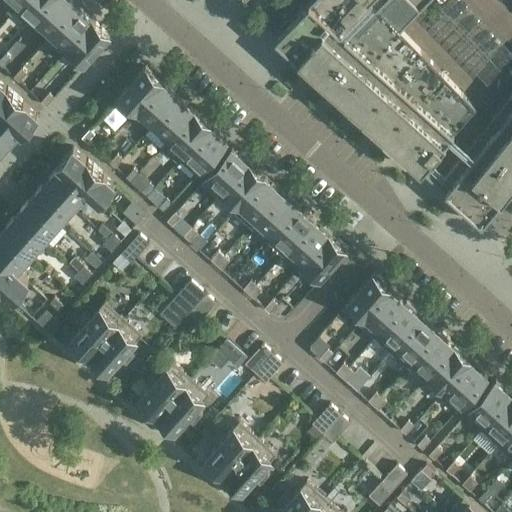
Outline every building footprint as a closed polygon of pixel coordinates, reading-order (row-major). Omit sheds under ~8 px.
[(0,0),(0,2),(11,12),(21,0),(0,0)] [(30,24),(51,0),(22,0),(14,10),(30,24)] [(46,39),(77,4),(72,0),(51,0),(30,24),(31,25),(36,19),(50,32),(45,38),(46,39)] [(511,0),(311,0),(275,37),(353,107),(425,171),(430,166),(426,163),(460,125),(478,105),(401,30),(429,0),(511,0),(511,93),(440,183),(443,185),(442,186),(482,222),(511,185),(511,0)] [(62,53),(93,19),(77,4),(46,39),(62,53)] [(110,34),(93,19),(62,53),(79,68),(110,34)] [(5,52),(0,57),(0,63),(3,66),(11,57),(5,52)] [(131,115),(162,80),(145,65),(114,100),(131,115)] [(21,66),(13,75),(19,80),(27,71),(21,66)] [(38,114),(0,80),(0,112),(20,130),(22,132),(38,114)] [(153,123),(178,95),(162,80),(131,115),(132,116),(138,110),(153,123)] [(49,91),(41,100),(46,105),(54,96),(49,91)] [(169,137),(194,109),(178,95),(153,123),(169,137)] [(180,158),(210,124),(194,109),(169,137),(184,151),(178,157),(180,158)] [(20,130),(0,112),(0,139),(6,145),(20,130)] [(196,173),(227,139),(210,124),(180,158),(196,173)] [(90,127),(82,136),(87,141),(95,132),(90,127)] [(115,183),(73,146),(57,163),(59,165),(88,190),(99,200),(115,183)] [(249,161),(250,162),(251,160),(240,150),(239,152),(232,146),(199,182),(217,197),(249,161)] [(117,152),(109,161),(115,166),(123,157),(117,152)] [(265,176),(266,176),(267,175),(256,165),(255,167),(250,162),(249,161),(217,197),(233,211),(265,176)] [(88,190),(59,165),(45,181),(73,206),(88,190)] [(133,166),(125,175),(131,180),(139,171),(133,166)] [(281,190),(282,191),(283,189),(272,179),(271,181),(266,176),(265,176),(233,211),(250,225),(281,190)] [(59,222),(73,206),(45,181),(30,197),(59,222)] [(150,181),(141,190),(147,194),(155,185),(150,181)] [(298,205),(300,203),(289,194),(287,195),(282,191),(281,190),(250,225),(266,240),(297,205),(298,205)] [(166,196),(158,205),(164,210),(172,201),(166,196)] [(59,222),(30,197),(16,213),(45,238),(59,222)] [(123,210),(136,222),(146,212),(132,200),(123,210)] [(313,219),(314,220),(316,218),(305,208),(303,210),(298,205),(297,205),(266,240),(282,254),(313,219)] [(167,219),(172,224),(180,215),(175,210),(167,219)] [(45,238),(16,213),(2,229),(30,255),(45,238)] [(299,268),(329,233),(330,234),(332,232),(321,222),(319,224),(314,220),(313,219),(282,254),(299,268)] [(192,225),(184,234),(189,239),(197,230),(192,225)] [(0,254),(17,269),(30,255),(2,229),(0,231),(0,254)] [(112,231),(108,236),(117,244),(121,239),(112,231)] [(139,231),(121,251),(132,260),(149,241),(139,231)] [(316,283),(348,247),(337,237),(335,238),(330,234),(329,233),(299,268),(316,283)] [(112,250),(117,244),(108,236),(103,242),(112,250)] [(211,258),(216,263),(224,254),(219,249),(211,258)] [(28,279),(17,269),(0,254),(0,286),(12,297),(28,279)] [(229,259),(224,254),(216,263),(221,268),(229,259)] [(84,263),(79,269),(88,277),(92,271),(84,263)] [(83,282),(88,277),(79,269),(74,274),(83,282)] [(390,287),(389,286),(384,282),(385,280),(375,271),(342,307),(359,322),(390,287)] [(243,287),(248,292),(256,283),(251,278),(243,287)] [(178,302),(188,311),(206,292),(195,282),(178,302)] [(261,288),(256,283),(248,292),(253,297),(261,288)] [(406,302),(405,301),(400,297),(402,295),(390,285),(389,286),(390,287),(359,322),(375,336),(406,302)] [(216,301),(206,292),(188,311),(199,321),(216,301)] [(64,303),(55,295),(50,301),(59,309),(64,303)] [(272,297),(264,306),(270,311),(278,302),(272,297)] [(89,353),(124,315),(106,299),(92,313),(87,308),(77,318),(83,323),(71,336),(89,353)] [(391,351),(422,316),(421,315),(416,311),(418,309),(406,299),(405,301),(406,302),(375,336),(391,351)] [(128,312),(145,326),(154,315),(137,301),(128,312)] [(46,308),(37,318),(50,331),(60,320),(46,308)] [(408,365),(438,330),(437,330),(432,325),(434,323),(423,313),(421,315),(422,316),(391,351),(408,365)] [(130,347),(143,332),(124,315),(89,353),(108,371),(120,358),(126,363),(135,352),(130,347)] [(454,345),(453,344),(448,340),(450,338),(439,328),(437,330),(438,330),(408,365),(424,379),(454,345)] [(229,333),(212,352),(233,371),(250,352),(229,333)] [(245,362),(256,371),(273,351),(263,342),(245,362)] [(453,344),(454,345),(424,379),(440,394),(470,359),(464,354),(466,352),(455,342),(453,344)] [(333,351),(327,347),(319,356),(325,361),(333,351)] [(284,361),(273,351),(256,371),(266,380),(284,361)] [(470,359),(440,394),(457,408),(487,375),(480,369),(482,367),(471,357),(469,358),(470,359)] [(157,414),(191,376),(172,359),(159,374),(153,369),(144,379),(150,384),(138,397),(157,414)] [(336,370),(341,375),(349,366),(344,361),(336,370)] [(360,364),(354,370),(349,366),(341,375),(357,388),(370,373),(360,364)] [(197,407),(210,392),(191,376),(157,414),(160,417),(155,422),(168,434),(173,429),(176,431),(188,418),(193,423),(203,412),(197,407)] [(481,428),(511,393),(495,378),(464,413),(481,428)] [(368,399),(373,404),(381,394),(376,390),(368,399)] [(498,442),(511,425),(511,393),(481,428),(498,442)] [(386,399),(381,394),(373,404),(378,408),(386,399)] [(312,421),(323,431),(341,412),(330,402),(312,421)] [(351,421),(341,412),(323,431),(333,440),(351,421)] [(408,418),(400,427),(406,432),(414,423),(408,418)] [(224,474),(258,436),(240,419),(226,434),(221,428),(211,439),(217,444),(205,457),(208,460),(203,465),(216,477),(221,472),(224,474)] [(511,455),(511,425),(498,442),(511,455)] [(425,433),(417,442),(422,447),(431,438),(425,433)] [(264,467),(277,452),(258,436),(224,474),(243,491),(254,478),(260,483),(270,472),(264,467)] [(429,453),(434,458),(442,449),(437,444),(429,453)] [(454,459),(446,468),(451,473),(459,464),(454,459)] [(379,481),(390,491),(407,471),(397,462),(379,481)] [(426,462),(421,468),(430,476),(435,470),(426,462)] [(470,473),(462,482),(467,487),(475,478),(470,473)] [(310,511),(325,496),(307,479),(294,494),(288,488),(278,499),(284,504),(277,511),(310,511)] [(486,488),(478,496),(483,501),(491,492),(486,488)] [(410,498),(401,490),(396,495),(406,503),(410,498)] [(481,511),(463,495),(448,511),(481,511)] [(343,511),(325,496),(310,511),(343,511)]
